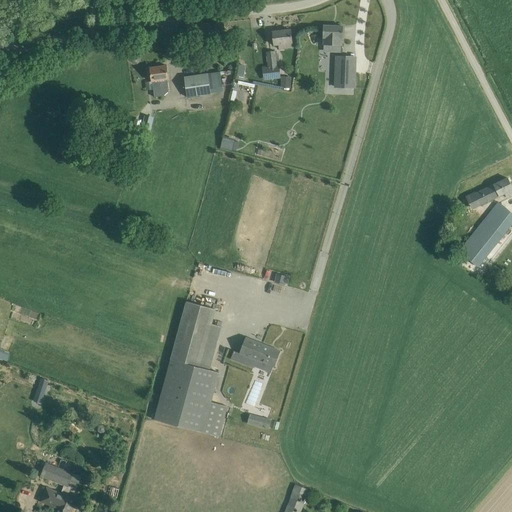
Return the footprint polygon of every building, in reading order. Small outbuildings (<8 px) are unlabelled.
[(323,35),(323,38),(324,38),(324,44),(325,45),(325,53),(336,53),(342,53),(342,45),(342,38),(343,38),(343,26),(324,25),(323,35)] [(291,30),(273,32),(274,42),(274,45),(279,44),(279,49),(282,49),(293,47),(298,47),(297,37),(292,38),(291,30)] [(279,66),(277,66),(275,51),(267,52),(269,68),(263,69),(264,80),(281,78),(279,66)] [(325,53),(325,63),(336,63),(336,53),(325,53)] [(238,63),(236,79),(245,80),(247,64),(238,63)] [(167,65),(150,67),(152,81),(153,81),(155,97),(164,96),(169,91),(168,79),(169,79),(167,65)] [(354,87),(354,80),(355,65),(337,65),(336,80),(336,86),(354,87)] [(215,72),(184,76),(187,97),(211,94),(209,81),(216,80),(215,72)] [(283,76),(282,88),(291,89),(292,77),(283,76)] [(133,127),(132,132),(139,133),(142,120),(135,118),(133,127)] [(153,121),(144,119),(138,140),(146,143),(153,121)] [(223,148),(237,150),(239,140),(224,138),(223,148)] [(511,186),(508,178),(494,185),(487,188),(475,194),(480,205),(505,193),(507,198),(511,195),(511,186)] [(473,274),(511,225),(511,213),(497,202),(453,258),(473,274)] [(277,273),(274,282),(285,285),(287,276),(277,273)] [(216,309),(187,301),(155,420),(219,437),(228,406),(211,402),(219,373),(210,370),(222,327),(212,324),(216,309)] [(234,351),(231,359),(253,368),(253,366),(271,373),(273,366),(274,367),(281,351),(271,347),(246,337),(240,353),(234,351)] [(272,420),(250,414),(248,424),(269,429),(272,420)] [(73,463),(51,454),(48,462),(47,461),(41,475),(64,485),(61,492),(47,487),(42,501),(57,507),(55,511),(70,511),(76,498),(69,495),(72,487),(69,486),(74,474),(69,472),(73,463)] [(299,511),(309,489),(296,484),(284,511),(299,511)] [(120,489),(112,486),(110,496),(118,498),(120,489)]
